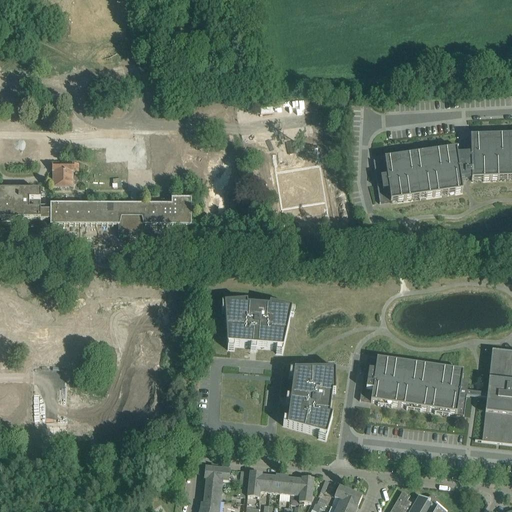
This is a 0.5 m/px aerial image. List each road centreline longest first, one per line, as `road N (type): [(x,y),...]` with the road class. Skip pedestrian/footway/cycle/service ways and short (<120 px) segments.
road 1 (residential): [(381,476),(211,458)]
road 2 (residential): [(508,490),(381,476)]
